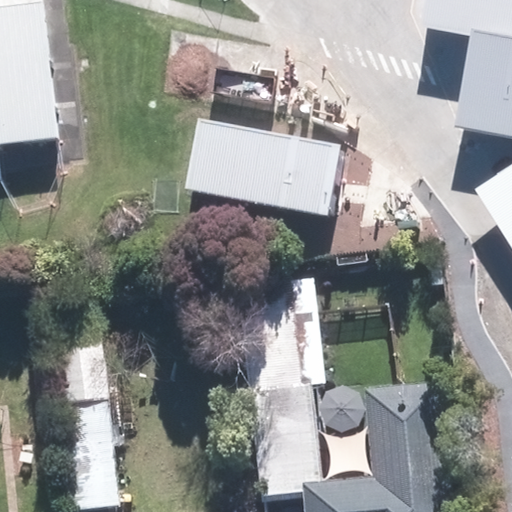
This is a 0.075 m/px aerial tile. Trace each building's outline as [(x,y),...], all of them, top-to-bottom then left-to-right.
[(42,0),(0,0),(0,156),(58,151),(42,0)] [(511,0),(364,0),(362,14),(479,35),(464,119),(511,127),(511,0)] [(302,73),(169,47),(162,84),(295,110),(302,73)] [(340,156),(194,128),(180,197),(326,226),(340,156)] [(122,511),(101,301),(42,307),(63,511),(122,511)] [(453,511),(444,390),(366,396),(373,486),(305,491),(307,511),(453,511)]
